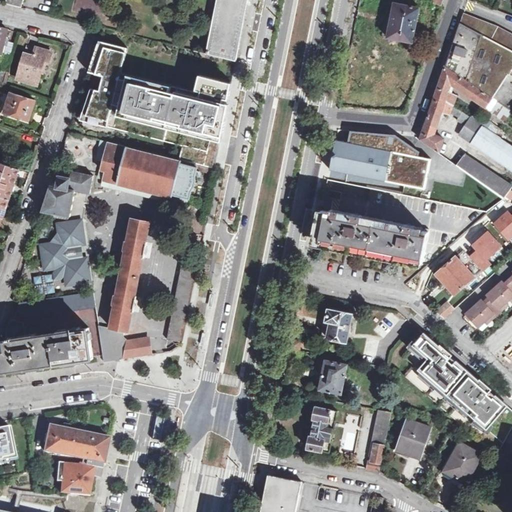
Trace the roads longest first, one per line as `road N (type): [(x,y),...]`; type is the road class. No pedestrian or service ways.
road 1 (residential): [(0,301),(90,30),(0,7)]
road 2 (primary): [(252,350),(324,0)]
road 3 (residential): [(269,0),(223,229),(233,257)]
road 4 (primary): [(289,0),(233,257)]
road 5 (residential): [(286,274),(411,298),(511,385)]
road 6 (unclassified): [(453,0),(413,124),(320,119)]
road 7 (unclassified): [(0,400),(104,386),(172,400)]
road 8 (residential): [(242,447),(254,457),(387,482),(406,495)]
road 9 (residential): [(286,274),(320,119)]
road 10 (primary): [(233,257),(205,398)]
road 11 (residential): [(320,119),(344,0)]
